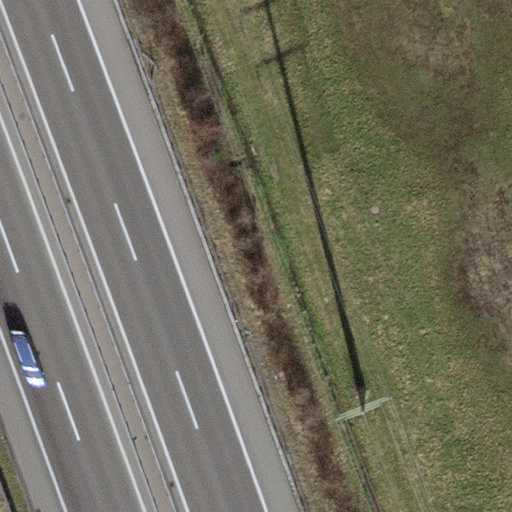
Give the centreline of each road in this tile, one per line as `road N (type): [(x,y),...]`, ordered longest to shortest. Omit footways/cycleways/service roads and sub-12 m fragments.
road 1 (motorway): [(227,511),(38,0)]
road 2 (motorway): [(0,225),(105,511)]
